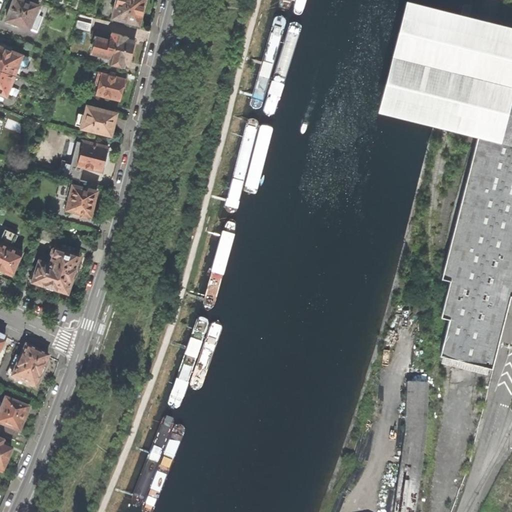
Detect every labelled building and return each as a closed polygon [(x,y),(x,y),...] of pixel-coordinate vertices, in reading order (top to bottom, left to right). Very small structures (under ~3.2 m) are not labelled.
[(15,23),(29,29),(35,14),(39,5),(24,0),(13,0),(10,11),(6,20),(8,21),(15,23)] [(143,9),(145,0),(116,0),(113,18),(139,24),(143,9)] [(276,0),(277,0),(277,6),(280,9),(285,8),(288,2),(288,0),(276,0)] [(479,368),(491,370),(511,288),(511,28),(502,26),(474,19),(408,4),(382,109),(446,125),(472,131),(480,133),(443,279),(451,281),(442,318),(450,320),(442,355),(443,356),(443,359),(451,361),(452,365),(460,363),(462,367),(470,365),(472,370),(479,368)] [(43,17),(35,14),(29,29),(37,32),(43,17)] [(272,21),(250,103),(252,108),(259,108),(262,104),(285,29),(286,23),(284,18),(279,15),(276,15),(272,21)] [(91,24),(78,21),(76,28),(90,31),(91,24)] [(110,58),(125,61),(130,63),(132,53),(135,41),(127,39),(128,37),(112,33),(109,45),(106,57),(110,58)] [(284,43),(282,48),(259,131),(262,134),(266,134),(270,132),(293,51),(294,44),(289,41),(284,43)] [(106,57),(109,45),(99,43),(96,54),(106,57)] [(0,69),(14,75),(18,66),(22,55),(0,46),(0,69)] [(109,63),(124,67),(125,61),(110,58),(109,63)] [(0,93),(7,96),(11,85),(10,85),(14,75),(0,69),(0,93)] [(99,72),(99,73),(96,82),(96,84),(98,85),(96,95),(120,101),(122,92),(123,88),(125,87),(126,83),(125,81),(125,79),(99,72)] [(114,124),(117,113),(87,106),(82,128),(111,135),(114,124)] [(248,120),(227,200),(228,205),(235,207),(239,203),(259,123),(258,118),(255,116),(251,117),(248,120)] [(256,146),(235,228),(236,232),(240,233),(244,233),(247,229),(268,146),(266,142),(262,141),(258,142),(256,146)] [(78,166),(90,169),(102,172),(104,162),(108,148),(84,142),(78,166)] [(88,175),(90,169),(78,166),(76,172),(88,175)] [(73,184),(86,188),(87,182),(71,178),(70,184),(73,184)] [(69,200),(73,184),(70,184),(60,181),(56,197),(69,200)] [(86,188),(73,184),(69,200),(67,209),(82,213),(81,217),(88,218),(89,215),(91,215),(93,205),(97,191),(86,188)] [(45,231),(51,234),(55,224),(49,222),(45,231)] [(215,230),(203,307),(202,311),(205,314),(211,313),(215,309),(227,230),(226,225),(224,222),(219,224),(215,230)] [(0,242),(12,248),(12,247),(17,235),(5,230),(0,240),(0,242)] [(22,252),(12,247),(12,248),(0,242),(0,271),(1,272),(2,270),(12,275),(22,252)] [(53,255),(53,257),(51,263),(48,264),(39,261),(38,265),(33,281),(46,285),(45,288),(54,291),(55,288),(68,292),(72,279),(75,279),(76,275),(78,270),(75,270),(79,256),(73,253),(63,250),(55,248),(53,249),(52,253),(53,255)] [(39,261),(42,253),(34,250),(28,262),(38,265),(39,261)] [(42,253),(39,261),(48,264),(51,263),(53,257),(42,253)] [(193,325),(164,401),(163,406),(165,410),(169,411),(174,410),(205,327),(204,323),(200,321),(197,321),(193,325)] [(11,377),(34,387),(38,378),(41,379),(46,368),(44,367),(48,357),(36,351),(25,346),(20,358),(16,356),(11,365),(16,367),(11,377)] [(196,356),(174,410),(174,415),(177,420),(182,420),(187,416),(209,359),(208,355),(204,352),(200,353),(196,356)] [(405,429),(395,511),(415,511),(426,432),(427,384),(406,383),(405,429)] [(0,410),(0,425),(3,426),(18,432),(22,423),(27,408),(4,400),(2,405),(0,410)] [(161,427),(129,501),(127,507),(130,511),(134,511),(139,508),(173,430),(173,425),(169,423),(164,423),(161,427)] [(18,432),(3,426),(0,434),(0,435),(15,441),(18,432)] [(175,437),(143,511),(142,511),(156,511),(187,441),(186,436),(183,433),(178,433),(175,437)] [(3,443),(0,441),(0,472),(1,473),(7,460),(11,450),(2,446),(3,443)]
